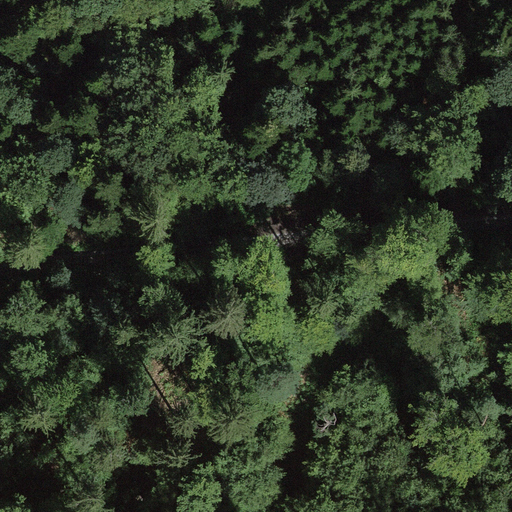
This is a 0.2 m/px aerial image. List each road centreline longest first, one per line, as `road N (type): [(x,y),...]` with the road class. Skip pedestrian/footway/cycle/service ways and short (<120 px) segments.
road 1 (track): [(0,267),(511,213)]
road 2 (track): [(0,397),(285,261),(319,233)]
